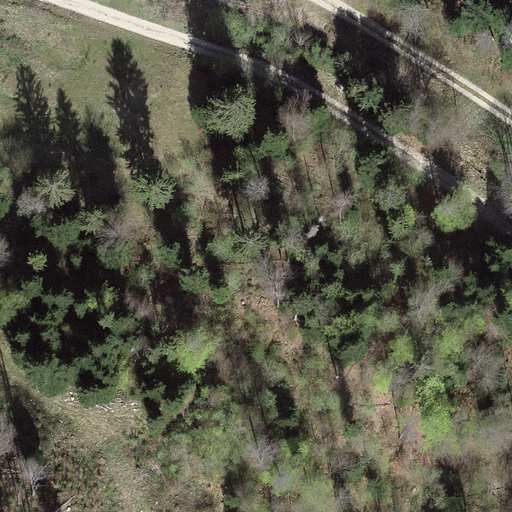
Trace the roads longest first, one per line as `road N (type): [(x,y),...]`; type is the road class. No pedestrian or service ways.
road 1 (track): [(511,232),(315,93),(61,0)]
road 2 (track): [(511,114),(321,0)]
